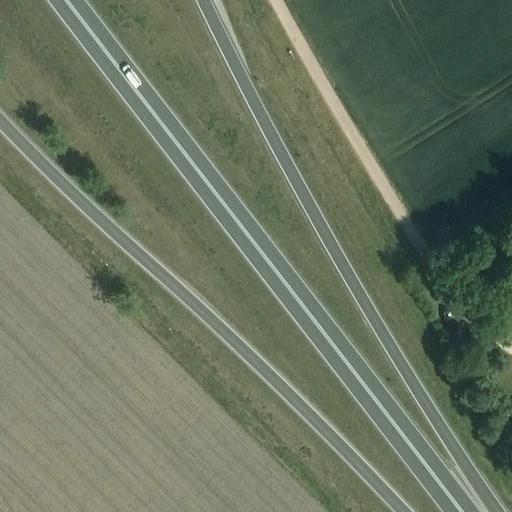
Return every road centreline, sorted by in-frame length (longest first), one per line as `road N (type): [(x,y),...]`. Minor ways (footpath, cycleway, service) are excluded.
road 1 (trunk): [(459,511),(62,0)]
road 2 (trunk): [(481,511),(321,233),(202,0)]
road 3 (trunk): [(0,120),(290,394),(400,511)]
road 4 (track): [(273,0),(453,301),(494,345),(511,349)]
